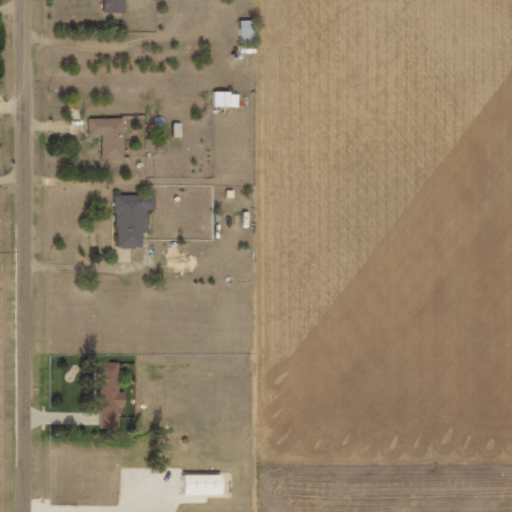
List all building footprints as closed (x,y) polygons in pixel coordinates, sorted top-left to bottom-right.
[(125,13),(124,0),(103,0),(103,13),(125,13)] [(240,44),(256,43),(255,20),(240,21),(240,44)] [(214,107),(238,107),(238,93),(214,92),(214,107)] [(101,158),(123,158),(124,119),(88,118),(88,135),(102,136),(101,158)] [(156,195),(116,195),(116,248),(142,248),(142,232),(148,232),(148,210),(156,210),(156,195)] [(117,363),(98,363),(99,429),(118,429),(117,408),(125,407),(125,393),(118,393),(117,363)] [(222,475),(184,476),(185,496),(223,495),(222,475)]
